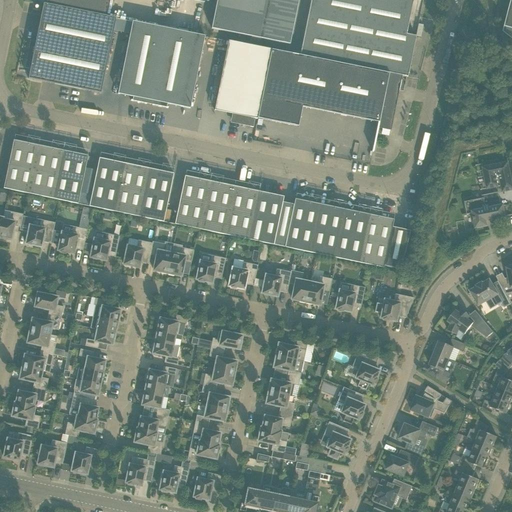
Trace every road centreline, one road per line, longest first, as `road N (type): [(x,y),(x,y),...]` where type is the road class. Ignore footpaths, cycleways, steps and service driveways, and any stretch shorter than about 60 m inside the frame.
road 1 (unclassified): [(455,0),(415,169),(400,187),(374,190),(20,113),(0,99)]
road 2 (residential): [(100,499),(144,288)]
road 3 (residential): [(224,511),(265,315)]
road 4 (residential): [(350,511),(350,490),(410,367),(408,343)]
road 5 (residential): [(408,343),(265,315)]
road 6 (residential): [(408,343),(454,279),(511,245)]
road 7 (residential): [(265,315),(144,288)]
road 8 (residential): [(144,288),(23,265)]
